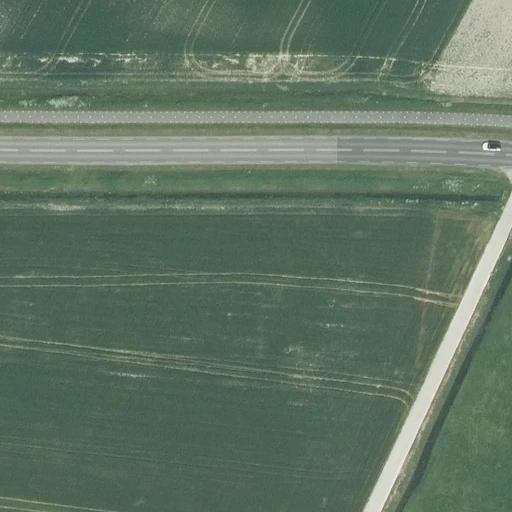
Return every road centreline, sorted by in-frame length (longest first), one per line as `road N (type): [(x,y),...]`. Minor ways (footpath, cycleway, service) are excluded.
road 1 (primary): [(0,149),(511,156)]
road 2 (track): [(370,511),(511,205)]
